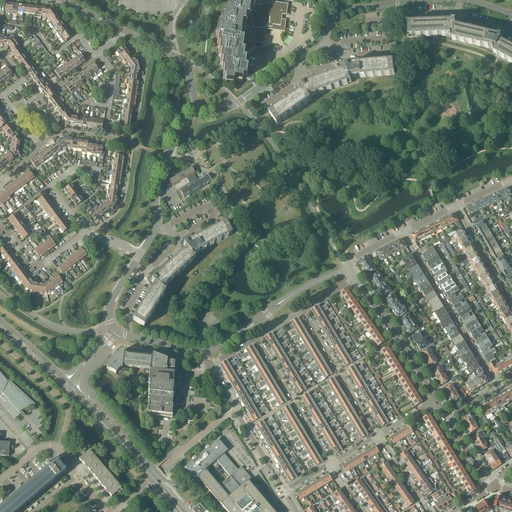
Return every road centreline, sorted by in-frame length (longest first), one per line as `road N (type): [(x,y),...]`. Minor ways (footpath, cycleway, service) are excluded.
road 1 (residential): [(378,435),(304,313),(354,277)]
road 2 (residential): [(498,388),(404,232)]
road 3 (residential): [(204,352),(346,269)]
road 4 (tertiary): [(139,254),(156,227),(156,194),(184,124),(197,112)]
road 5 (residential): [(285,491),(208,365)]
road 6 (residential): [(437,399),(354,277)]
road 7 (residential): [(332,462),(255,339)]
road 8 (tertiary): [(326,39),(341,11),(433,0)]
road 9 (residential): [(40,147),(5,98),(21,75),(0,52)]
